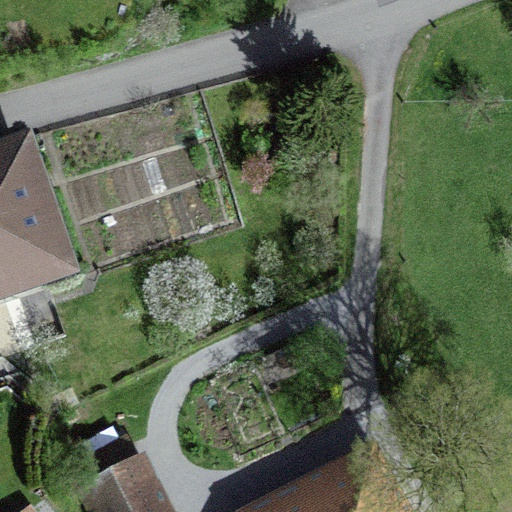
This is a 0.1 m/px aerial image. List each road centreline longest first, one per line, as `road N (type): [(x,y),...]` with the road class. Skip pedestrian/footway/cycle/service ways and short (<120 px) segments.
road 1 (track): [(358,378),(365,422),(318,460),(210,497),(172,472),(160,410),(209,351),(361,293)]
road 2 (unclassified): [(419,0),(0,117)]
road 3 (track): [(376,11),(358,378)]
